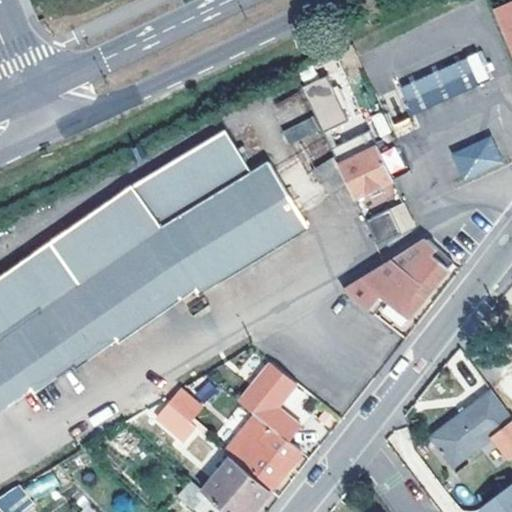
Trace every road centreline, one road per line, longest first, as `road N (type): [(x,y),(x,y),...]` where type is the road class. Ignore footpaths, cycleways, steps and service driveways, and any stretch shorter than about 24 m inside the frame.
road 1 (secondary): [(50,131),(327,0)]
road 2 (residential): [(511,241),(357,438)]
road 3 (secondary): [(229,0),(33,92)]
